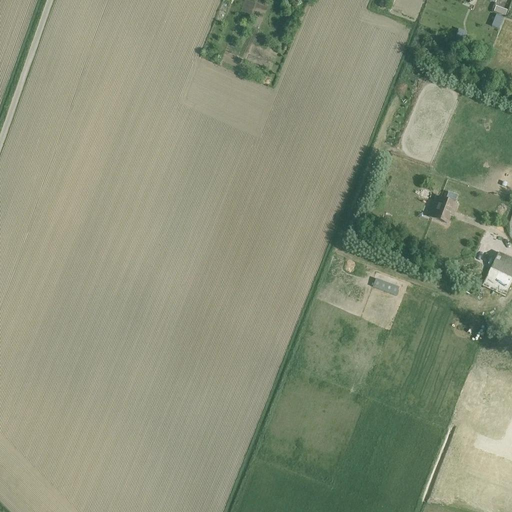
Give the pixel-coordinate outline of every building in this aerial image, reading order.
[(495,7),(493,12),(505,17),(507,11),(495,7)] [(497,16),(492,27),(499,30),(503,19),(497,16)] [(434,219),(430,217),(429,218),(447,225),(451,216),(450,216),(452,211),(454,212),(457,205),(453,204),(454,202),(447,200),(447,201),(440,199),(435,211),(437,212),(434,219)] [(486,260),(489,253),(495,256),(503,238),(490,233),(480,257),(486,260)] [(511,282),(511,260),(498,254),(487,278),(509,288),(511,282)] [(458,432),(438,491),(497,511),(511,511),(511,463),(495,458),(499,447),(458,432)]
